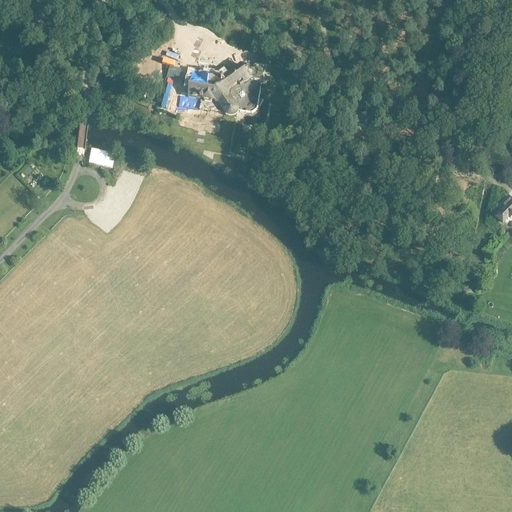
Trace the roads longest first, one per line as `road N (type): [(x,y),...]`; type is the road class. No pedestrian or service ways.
road 1 (track): [(92,53),(77,170),(62,199),(0,262)]
road 2 (track): [(103,0),(85,20),(92,53),(153,23)]
